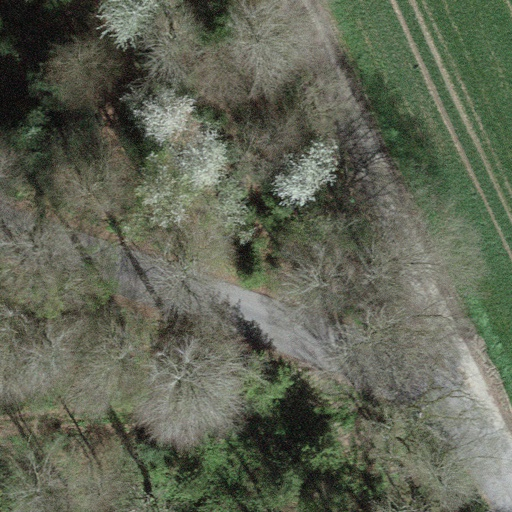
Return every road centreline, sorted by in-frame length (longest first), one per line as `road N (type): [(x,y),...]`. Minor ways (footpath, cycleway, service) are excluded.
road 1 (unclassified): [(0,225),(457,407)]
road 2 (track): [(457,407),(276,0)]
